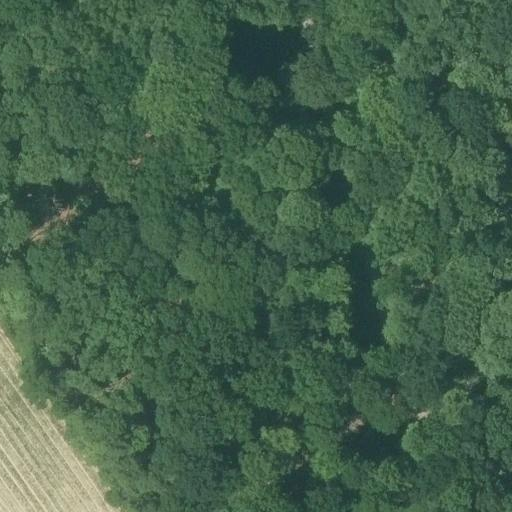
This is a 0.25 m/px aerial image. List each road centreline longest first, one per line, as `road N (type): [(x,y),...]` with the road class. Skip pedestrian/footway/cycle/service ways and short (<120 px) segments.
road 1 (track): [(299,0),(403,398),(511,478)]
road 2 (track): [(403,398),(212,511)]
